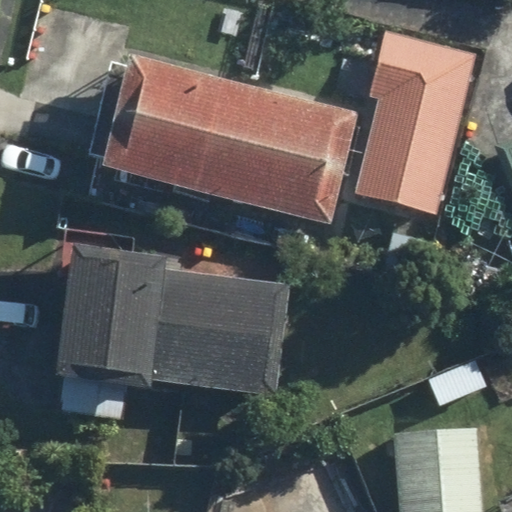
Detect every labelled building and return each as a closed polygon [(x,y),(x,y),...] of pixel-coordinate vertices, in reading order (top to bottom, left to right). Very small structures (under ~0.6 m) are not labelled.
[(132,21),(53,0),(50,0),(16,129),(97,151),(132,21)] [(430,290),(477,54),(381,35),(369,96),(383,99),(363,196),(387,201),(372,278),(430,290)] [(364,113),(143,62),(117,175),(338,226),(364,113)] [(511,151),(503,155),(511,174),(511,151)] [(172,251),(81,248),(76,378),(108,379),(107,412),(136,413),(137,389),(288,394),(291,282),(171,278),(172,251)] [(495,394),(478,358),(427,383),(444,418),(495,394)] [(485,511),(484,420),(393,422),(394,511),(485,511)]
